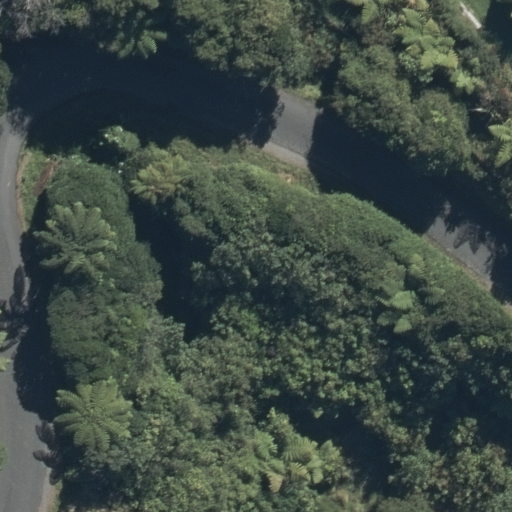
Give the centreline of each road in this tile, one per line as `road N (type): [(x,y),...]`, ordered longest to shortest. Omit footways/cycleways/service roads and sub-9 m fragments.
road 1 (unclassified): [(0,125),(31,82),(67,66),(185,87),(264,112),(398,185),(511,268)]
road 2 (unclassified): [(9,511),(17,474),(13,365),(0,301)]
